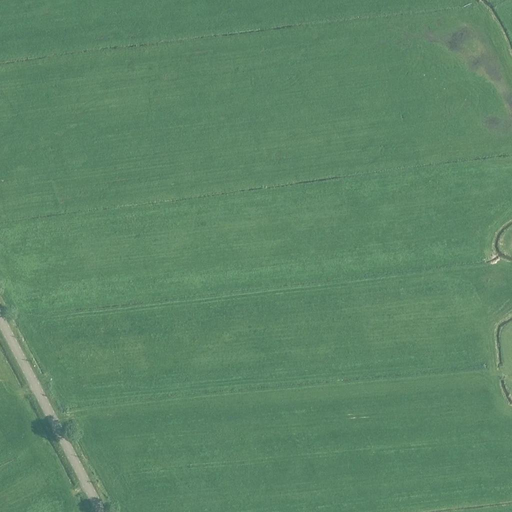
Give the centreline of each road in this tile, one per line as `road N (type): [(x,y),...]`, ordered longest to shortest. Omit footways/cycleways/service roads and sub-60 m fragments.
road 1 (track): [(511,373),(53,419)]
road 2 (unclassified): [(101,511),(0,318)]
